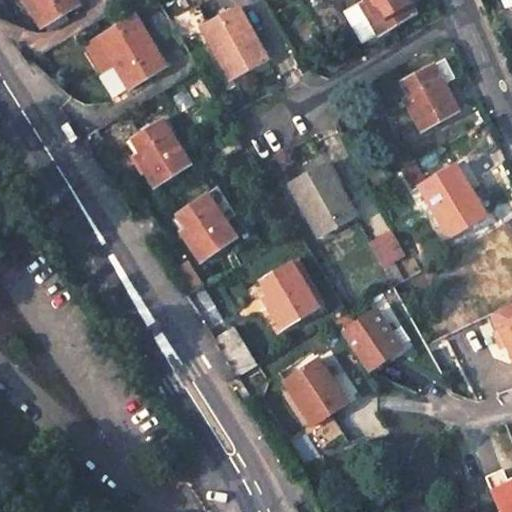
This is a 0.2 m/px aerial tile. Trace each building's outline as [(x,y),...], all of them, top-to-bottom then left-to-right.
[(30,0),(44,24),(76,5),(73,0),(30,0)] [(406,0),(362,0),(372,16),(367,18),(376,34),(414,12),(406,0)] [(181,40),(200,29),(214,53),(218,52),(231,77),(265,58),(237,8),(207,24),(197,6),(169,20),(181,40)] [(119,62),(134,87),(165,68),(134,17),(98,39),(114,65),(119,62)] [(87,46),(103,72),(114,65),(98,39),(87,46)] [(456,110),(432,66),(400,83),(408,98),(404,100),(419,131),(456,110)] [(133,154),(143,170),(153,186),(189,164),(162,121),(131,140),(138,151),(133,154)] [(217,162),(242,148),(233,133),(208,147),(217,162)] [(400,169),(410,185),(423,177),(414,161),(400,169)] [(353,216),(326,164),(293,183),(308,210),(304,212),(317,235),(353,216)] [(484,216),(454,165),(420,185),(428,200),(420,204),(443,241),(484,216)] [(205,197),(221,221),(232,214),(217,189),(205,197)] [(221,221),(205,197),(176,216),(184,229),(179,232),(198,261),(232,238),(221,221)] [(202,286),(186,259),(168,269),(185,296),(202,286)] [(313,308),(320,304),(294,261),(287,265),(313,308)] [(402,280),(393,262),(383,267),(393,285),(402,280)] [(287,265),(261,280),(267,291),(261,295),(279,326),(313,308),(287,265)] [(185,296),(203,324),(219,314),(202,286),(185,296)] [(505,345),(511,360),(511,303),(490,313),(499,331),(505,345)] [(376,312),(342,334),(367,371),(400,349),(376,312)] [(505,345),(499,331),(493,334),(499,347),(505,345)] [(235,376),(249,368),(227,333),(214,342),(235,376)] [(346,407),(318,360),(284,379),(311,427),(346,407)] [(511,511),(511,482),(507,485),(505,480),(501,470),(483,477),(498,511),(511,511)]
